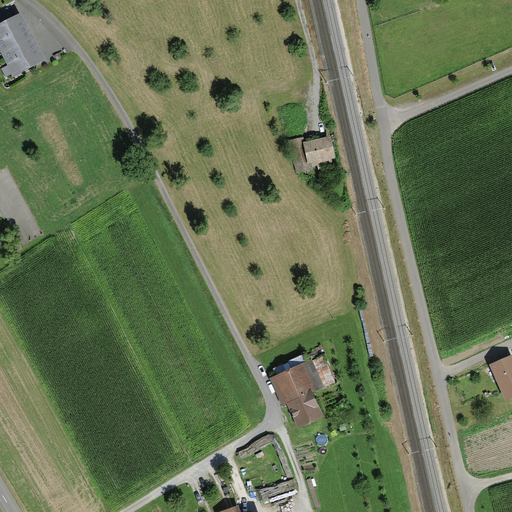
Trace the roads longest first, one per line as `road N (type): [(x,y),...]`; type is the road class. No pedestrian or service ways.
road 1 (residential): [(28,0),(103,81),(270,410),(254,433),(121,511)]
road 2 (unclassified): [(359,0),(415,289),(471,511)]
road 3 (track): [(382,123),(511,70)]
